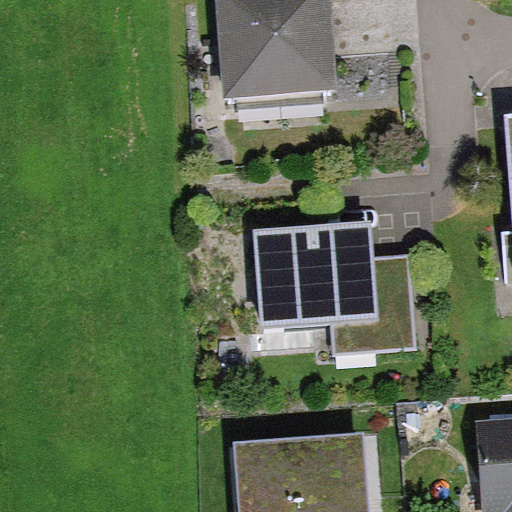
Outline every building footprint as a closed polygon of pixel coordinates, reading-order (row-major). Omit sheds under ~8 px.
[(330,0),(222,0),(231,114),(338,107),(330,0)] [(511,121),(497,123),(510,277),(511,276),(511,121)] [(378,228),(266,239),(275,334),(333,329),(336,358),(418,350),(410,259),(381,261),(378,228)] [(511,511),(511,435),(500,436),(506,511),(511,511)] [(363,511),(358,450),(231,462),(235,511),(363,511)]
